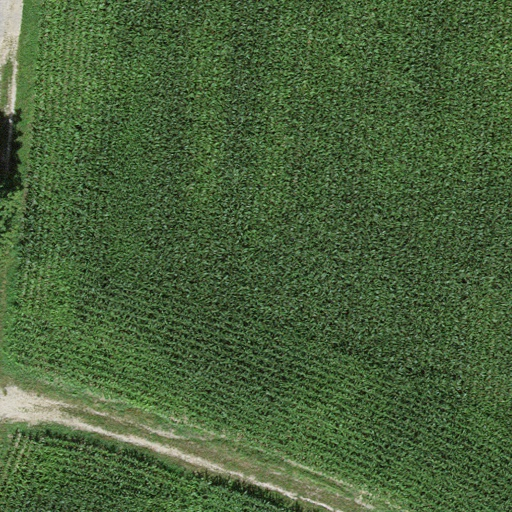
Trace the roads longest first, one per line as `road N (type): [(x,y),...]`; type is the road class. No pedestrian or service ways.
road 1 (track): [(0,401),(195,457),(343,511)]
road 2 (track): [(0,210),(20,0)]
